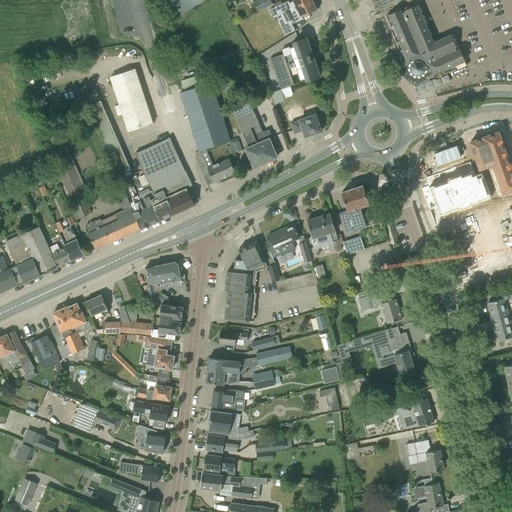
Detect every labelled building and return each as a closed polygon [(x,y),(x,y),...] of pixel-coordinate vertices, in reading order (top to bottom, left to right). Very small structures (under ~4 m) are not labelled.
[(171,0),(182,15),(203,0),(171,0)] [(258,0),(254,2),(259,11),(273,3),(270,0),(258,0)] [(316,9),(312,0),(292,0),(293,1),(289,3),(288,0),(270,9),(274,18),(277,17),(286,35),(295,30),(292,24),(303,19),(302,17),(318,9),(318,8),(316,9)] [(399,56),(403,63),(403,65),(401,66),(404,73),(407,77),(409,79),(412,81),(416,82),(420,82),(423,81),(427,79),(426,78),(433,75),(435,74),(436,77),(445,73),(445,74),(456,69),(465,65),(464,62),(465,61),(458,46),(456,46),(451,34),(450,35),(449,33),(442,36),(443,38),(440,40),(440,41),(436,43),(435,41),(434,42),(417,5),(416,5),(415,3),(386,16),(390,26),(402,55),(399,56)] [(284,54),(270,58),(281,89),(294,84),(291,75),(298,73),(301,79),(307,77),(307,80),(319,76),(313,58),(312,55),(306,38),(299,40),(294,42),(295,45),(289,47),(292,53),(284,56),(284,54)] [(216,47),(209,49),(211,55),(217,54),(216,47)] [(110,77),(128,131),(153,123),(135,69),(110,77)] [(231,141),(213,88),(211,82),(180,92),(196,142),(199,151),(200,151),(231,141)] [(130,169),(101,101),(89,106),(117,174),(130,169)] [(243,132),(251,129),(265,162),(270,160),(270,161),(275,159),(275,158),(277,157),(273,148),(269,140),(272,138),(268,130),(262,133),(249,102),(233,109),(243,132)] [(321,131),(315,114),(313,109),(300,113),(298,108),(287,111),(295,133),(303,130),(305,134),(311,132),(311,134),(321,131)] [(243,132),(249,147),(246,149),(254,167),(256,166),(256,167),(261,165),(261,164),(265,162),(251,129),(243,132)] [(511,190),(511,169),(502,141),(498,132),(484,137),(479,139),(470,142),(476,159),(480,170),(490,198),(505,193),(511,190)] [(171,137),(135,153),(159,206),(160,206),(165,218),(194,204),(183,181),(186,180),(182,171),(185,169),(182,161),(171,137)] [(241,150),(237,138),(232,139),(235,152),(241,150)] [(74,213),(77,219),(91,213),(83,195),(88,193),(66,145),(49,153),(70,201),(71,200),(77,212),(74,213)] [(199,151),(195,153),(196,160),(203,176),(209,173),(213,183),(236,173),(232,164),(229,158),(213,165),(208,167),(203,157),(200,151),(199,151)] [(47,172),(34,177),(39,187),(51,181),(47,172)] [(127,204),(129,203),(121,185),(113,188),(123,210),(116,214),(118,218),(99,227),(96,220),(86,225),(89,232),(88,232),(92,240),(96,249),(138,230),(127,204)] [(339,213),(345,233),(366,226),(360,207),(376,202),(373,191),(365,193),(363,185),(342,192),(348,210),(339,213)] [(147,193),(138,197),(139,199),(151,224),(159,220),(147,193)] [(130,204),(129,203),(127,204),(138,230),(151,224),(139,199),(138,197),(138,196),(132,198),(134,202),(130,204)] [(313,238),(330,232),(336,252),(342,250),(330,213),(307,220),(313,238)] [(271,241),(266,243),(270,251),(273,249),(276,255),(278,256),(288,251),(295,248),(291,241),(299,237),(297,233),(293,224),(268,236),(271,241)] [(65,245),(66,247),(72,260),(83,255),(77,240),(71,225),(63,229),(70,243),(65,245)] [(17,266),(11,268),(19,285),(57,267),(51,254),(48,247),(39,227),(6,242),(17,266)] [(364,249),(363,245),(361,236),(342,242),(346,255),(356,252),(364,249)] [(234,265),(236,265),(235,271),(228,270),(227,276),(225,276),(225,284),(226,285),(225,290),(227,290),(224,319),(225,319),(248,322),(248,321),(253,322),(256,293),(255,293),(257,272),(268,267),(268,266),(267,266),(266,262),(267,262),(257,241),(252,243),(251,242),(243,245),(244,247),(239,249),(240,252),(239,252),(241,256),(242,255),(243,259),(241,260),(235,259),(234,265)] [(299,243),(304,262),(311,260),(306,241),(299,243)] [(72,260),(66,247),(60,249),(57,243),(48,247),(51,254),(57,267),(72,260)] [(2,256),(0,257),(0,266),(6,279),(5,279),(9,289),(19,285),(11,268),(8,269),(2,256)] [(275,264),(267,266),(268,266),(268,267),(272,282),(275,281),(279,280),(275,264)] [(326,276),(322,264),(315,267),(319,279),(326,276)] [(149,301),(156,300),(155,290),(154,284),(160,283),(157,265),(146,267),(149,284),(146,285),(149,301)] [(6,279),(0,266),(0,291),(1,293),(9,289),(5,279),(6,279)] [(307,274),(310,285),(318,283),(315,272),(307,274)] [(302,275),(305,286),(310,285),(307,274),(302,275)] [(302,275),(297,276),(299,288),(305,286),(302,275)] [(291,277),(294,289),(299,288),(297,276),(291,277)] [(286,279),(289,290),(294,289),(291,277),(286,279)] [(281,280),(283,291),(289,290),(286,279),(281,280)] [(180,334),(181,322),(171,321),(171,318),(181,319),(183,307),(169,305),(170,299),(168,299),(168,297),(161,292),(162,290),(162,289),(155,290),(156,300),(155,306),(161,306),(158,330),(152,329),(151,336),(165,338),(166,332),(180,334)] [(372,289),(358,293),(359,299),(362,311),(368,309),(381,305),(387,323),(392,321),(402,319),(396,298),(385,302),(382,292),(374,294),(372,289)] [(504,298),(487,302),(493,321),(511,316),(511,293),(503,296),(504,298)] [(85,301),(89,311),(92,316),(102,311),(103,315),(109,312),(101,295),(85,301)] [(89,321),(86,322),(82,311),(79,312),(75,302),(54,312),(63,334),(55,338),(58,346),(62,355),(62,357),(71,352),(72,354),(84,348),(77,333),(83,331),(85,335),(93,331),(89,321)] [(154,314),(155,309),(123,305),(130,322),(135,322),(136,312),(154,314)] [(511,316),(493,321),(498,340),(511,336),(511,342),(511,343),(511,346),(511,316)] [(326,321),(318,324),(320,330),(328,327),(326,321)] [(104,333),(120,333),(120,332),(151,335),(153,323),(135,322),(130,322),(104,322),(104,333)] [(399,326),(361,338),(361,339),(362,342),(367,340),(367,341),(372,340),(378,360),(394,355),(398,365),(395,366),(399,378),(401,377),(402,379),(407,378),(416,375),(411,359),(414,358),(406,332),(400,334),(398,327),(399,327),(399,326)] [(220,343),(230,344),(235,345),(236,339),(247,340),(248,333),(221,330),(220,343)] [(19,361),(25,375),(35,370),(25,351),(20,342),(14,331),(0,337),(0,353),(2,357),(7,354),(12,365),(19,361)] [(335,348),(330,332),(320,335),(325,351),(335,348)] [(47,335),(32,341),(36,350),(44,368),(59,361),(60,358),(57,353),(55,348),(54,346),(50,337),(48,338),(47,335)] [(166,355),(169,339),(165,338),(151,336),(146,336),(144,347),(150,348),(147,365),(172,369),(174,356),(166,355)] [(272,336),(253,342),(255,350),(280,343),(278,336),(272,338),(272,336)] [(346,343),(337,345),(341,359),(342,358),(346,357),(344,349),(347,348),(346,343)] [(285,359),(282,348),(256,354),(258,364),(279,360),(285,359)] [(209,358),(207,369),(220,370),(219,373),(225,374),(225,371),(240,373),(246,374),(247,364),(240,364),(240,365),(225,363),(226,360),(209,358)] [(329,376),(331,382),(339,380),(336,367),(321,370),(323,377),(329,376)] [(239,382),(240,373),(225,371),(225,374),(219,373),(220,370),(207,369),(206,382),(223,384),(239,382)] [(273,377),(272,370),(252,375),(254,382),(273,377)] [(155,390),(139,387),(138,396),(154,399),(154,397),(169,400),(172,387),(168,386),(170,378),(158,376),(149,375),(148,381),(156,382),(156,384),(155,390)] [(273,377),(254,382),(255,389),(275,384),(273,377)] [(358,379),(346,380),(347,386),(339,387),(340,392),(359,390),(358,379)] [(112,380),(110,385),(134,396),(135,390),(112,380)] [(339,409),(335,387),(319,390),(320,397),(326,395),(329,411),(339,409)] [(213,390),(211,406),(231,409),(232,404),(236,405),(237,399),(244,400),(245,391),(228,390),(227,392),(213,390)] [(408,411),(413,430),(421,428),(421,425),(434,421),(426,398),(415,402),(413,395),(404,398),(391,402),(395,415),(408,411)] [(154,419),(153,427),(163,429),(164,420),(167,421),(169,406),(136,401),(136,403),(132,402),(131,409),(134,410),(134,412),(151,414),(150,418),(154,419)] [(80,403),(72,425),(89,431),(90,432),(94,422),(103,425),(116,431),(121,419),(96,409),(80,403)] [(384,405),(374,408),(377,416),(387,413),(384,405)] [(28,406),(26,411),(35,415),(37,409),(34,408),(28,406)] [(237,436),(239,428),(237,427),(238,414),(222,412),(212,410),(212,412),(210,412),(209,419),(210,420),(209,432),(232,435),(237,436)] [(137,430),(137,422),(127,421),(126,429),(137,430)] [(162,453),(165,436),(124,430),(122,440),(130,441),(130,442),(146,444),(145,450),(162,453)] [(36,432),(31,444),(52,452),(55,446),(42,441),(44,435),(36,432)] [(237,448),(239,439),(208,435),(208,441),(207,442),(206,445),(207,446),(207,448),(223,450),(223,446),(237,448)] [(431,451),(428,440),(406,444),(408,456),(412,455),(413,461),(417,460),(417,463),(418,462),(427,460),(430,472),(444,469),(440,449),(431,451)] [(256,443),(257,451),(270,450),(269,442),(256,443)] [(344,444),(347,459),(375,454),(373,445),(358,448),(357,442),(344,444)] [(270,451),(256,452),(257,460),(273,459),(272,451),(270,451)] [(206,455),(204,468),(220,470),(221,466),(235,468),(236,459),(206,455)] [(141,479),(148,480),(158,481),(160,467),(128,462),(126,473),(142,475),(141,479)] [(246,498),(251,498),(253,483),(266,484),(267,478),(241,476),(241,477),(203,472),(201,488),(221,491),(220,494),(246,498)] [(113,478),(110,486),(132,494),(127,511),(156,511),(159,501),(138,496),(141,489),(113,478)] [(15,500),(28,505),(37,484),(24,479),(15,500)] [(424,486),(413,488),(415,498),(426,496),(428,502),(429,508),(443,505),(439,483),(424,486)] [(230,502),(229,511),(273,511),(274,508),(230,502)] [(415,509),(415,511),(427,511),(426,502),(418,504),(415,509)]
